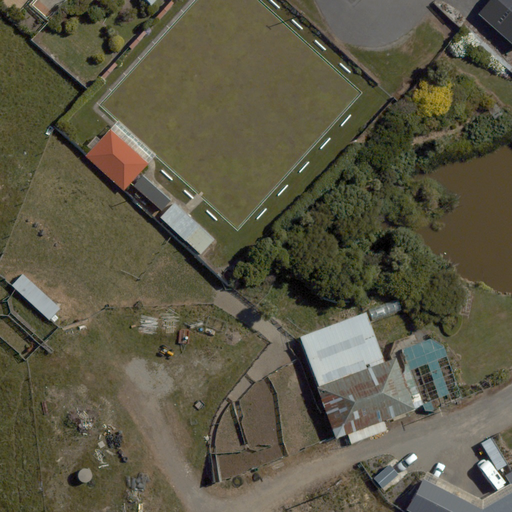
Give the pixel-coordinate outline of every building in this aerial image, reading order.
[(70,0),(22,0),(53,23),(70,0)] [(186,0),(132,0),(131,1),(165,27),(186,0)] [(511,18),(507,12),(482,53),(511,75),(511,18)] [(122,228),(146,201),(101,161),(77,188),(122,228)] [(159,215),(156,219),(200,259),(219,239),(174,198),(170,203),(168,205),(159,215)] [(60,308),(20,274),(8,288),(48,322),(60,308)] [(363,314),(285,346),(323,441),(401,409),(363,314)] [(491,438),(479,446),(497,474),(509,467),(491,438)] [(416,478),(398,456),(370,479),(389,501),(416,478)] [(511,511),(511,487),(495,501),(434,470),(400,510),(403,511),(511,511)]
